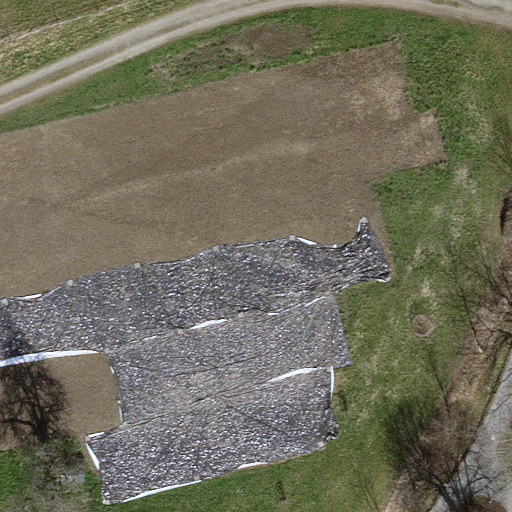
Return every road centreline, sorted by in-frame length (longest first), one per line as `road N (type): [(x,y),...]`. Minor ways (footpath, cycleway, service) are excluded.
road 1 (track): [(0,98),(157,32),(261,0)]
road 2 (track): [(511,383),(480,455),(438,511)]
